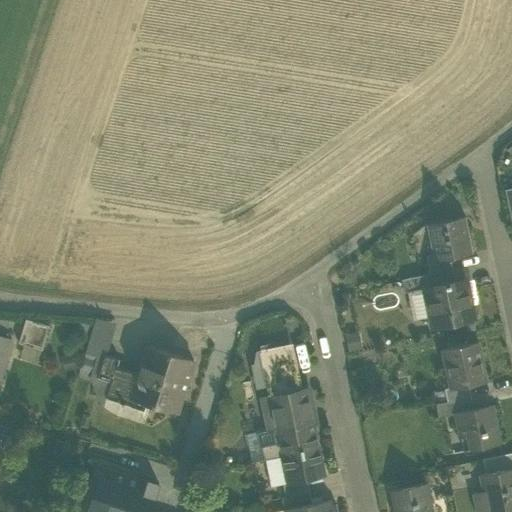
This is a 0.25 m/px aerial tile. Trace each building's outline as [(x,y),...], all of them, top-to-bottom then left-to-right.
[(435,255),(436,260),(450,257),(470,253),(466,235),(464,235),(460,218),(429,225),(435,255)] [(426,257),(430,274),(452,270),(450,257),(436,260),(435,255),(426,257)] [(453,270),(452,270),(430,274),(401,280),(404,293),(425,289),(425,288),(455,281),(453,270)] [(425,289),(433,327),(472,319),(464,280),(455,281),(425,288),(425,289)] [(18,343),(42,351),(49,326),(25,319),(18,343)] [(78,372),(97,378),(104,355),(113,325),(94,319),(78,372)] [(0,378),(1,379),(12,342),(0,338),(0,378)] [(453,387),(454,388),(469,385),(486,381),(477,342),(442,350),(445,368),(450,367),(453,387)] [(292,343),(289,344),(299,397),(308,395),(307,387),(302,389),(292,343)] [(268,395),(299,397),(289,344),(258,350),(260,360),(266,387),(268,395)] [(132,400),(177,414),(193,360),(147,346),(138,374),(131,399),(132,400)] [(119,360),(104,355),(97,378),(110,382),(105,399),(130,406),(132,400),(131,399),(138,374),(117,368),(119,360)] [(254,364),(259,388),(266,387),(260,360),(254,364)] [(444,388),(447,402),(471,397),(469,385),(454,388),(453,387),(444,388)] [(265,407),(269,430),(275,429),(314,421),(309,395),(308,395),(299,397),(268,395),(270,404),(265,407)] [(473,409),(471,397),(447,402),(435,404),(438,417),(455,413),(455,412),(473,409)] [(466,436),(469,450),(500,444),(497,428),(495,428),(490,405),(473,409),(455,412),(455,413),(460,437),(466,436)] [(275,429),(281,457),(320,449),(314,421),(275,429)] [(265,460),(281,457),(275,429),(269,430),(260,432),(265,460)] [(326,476),(320,449),(281,457),(286,483),(286,484),(307,480),(326,476)] [(511,453),(490,458),(493,472),(511,468),(511,453)] [(86,511),(149,511),(150,511),(158,484),(101,466),(86,511)] [(479,475),(482,491),(486,511),(498,511),(511,509),(511,468),(493,472),(479,475)] [(283,484),(286,497),(309,492),(307,480),(286,484),(286,483),(283,484)] [(390,491),(394,511),(432,511),(426,484),(390,491)] [(475,511),(486,511),(482,491),(472,493),(475,511)] [(311,500),(309,492),(286,497),(281,498),(284,509),(312,504),(311,500)] [(312,504),(284,509),(284,511),(333,511),(332,506),(331,500),(323,501),(312,504)]
